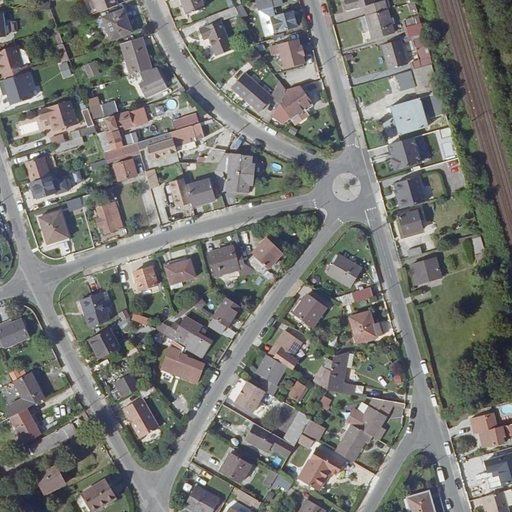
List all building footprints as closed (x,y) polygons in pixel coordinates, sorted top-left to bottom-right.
[(51,9),(51,2),(51,0),(37,0),(37,9),(51,9)] [(118,5),(116,0),(93,0),(99,13),(118,5)] [(200,0),(180,0),(187,15),(204,8),(200,0)] [(272,0),(257,0),(261,12),(275,9),(272,0)] [(366,16),(388,10),(385,1),(376,4),(374,0),(344,0),(347,11),(364,6),(366,16)] [(103,17),(112,41),(133,32),(124,9),(103,17)] [(275,9),(261,12),(268,35),(276,33),(272,19),(278,18),(275,9)] [(388,10),(366,16),(370,30),(373,40),(395,33),(388,10)] [(210,38),(217,56),(232,49),(221,21),(223,21),(220,13),(206,19),(209,25),(200,29),(204,40),(210,38)] [(272,19),(276,33),(298,27),(294,13),(278,18),(272,19)] [(365,32),(370,30),(366,16),(361,18),(365,32)] [(405,21),(410,37),(424,33),(420,17),(405,21)] [(410,63),(412,71),(433,65),(424,33),(410,37),(403,39),(404,44),(414,41),(420,60),(410,63)] [(131,75),(152,69),(142,37),(121,44),(131,75)] [(287,69),(306,63),(304,55),(306,55),(304,46),(302,47),(300,39),(272,47),(274,55),(282,53),(287,69)] [(390,70),(408,64),(401,40),(383,45),(390,70)] [(4,73),(6,80),(25,74),(29,72),(27,66),(23,67),(16,46),(0,50),(0,66),(2,74),(4,73)] [(57,48),(62,62),(70,60),(65,48),(63,49),(63,46),(57,48)] [(259,50),(248,60),(254,66),(263,56),(259,50)] [(90,77),(100,73),(95,62),(85,67),(90,77)] [(68,63),(59,65),(64,78),(72,75),(68,63)] [(433,65),(412,71),(398,75),(401,88),(414,84),(418,99),(393,106),(402,135),(429,127),(427,120),(447,114),(433,65)] [(144,82),(140,84),(146,97),(168,88),(157,68),(142,75),(144,82)] [(252,77),(246,72),(233,86),(247,99),(256,89),(248,81),(252,77)] [(25,74),(6,80),(4,80),(11,105),(32,99),(25,74)] [(260,110),(270,97),(269,96),(270,94),(259,84),(256,89),(247,99),(260,110)] [(280,101),(285,93),(276,86),(270,94),(269,96),(270,97),(279,104),(280,101)] [(273,117),(283,124),(294,116),(305,109),(306,111),(314,106),(306,94),(300,86),(288,89),(281,102),(280,101),(279,104),(273,117)] [(89,99),(95,119),(104,116),(98,96),(89,99)] [(71,100),(40,110),(43,120),(50,118),(54,131),(78,124),(71,100)] [(105,115),(118,111),(114,100),(102,104),(105,115)] [(294,116),(298,122),(309,114),(306,111),(305,109),(294,116)] [(110,129),(97,133),(104,152),(110,150),(112,150),(110,144),(122,141),(118,128),(125,126),(126,130),(135,126),(135,123),(133,123),(129,110),(106,117),(110,129)] [(175,121),(178,130),(199,123),(196,114),(175,121)] [(171,132),(176,147),(205,138),(201,123),(199,123),(178,130),(171,132)] [(441,128),(441,136),(451,136),(451,128),(441,128)] [(176,147),(171,132),(138,142),(140,150),(150,147),(154,160),(177,153),(176,147)] [(57,136),(59,144),(66,142),(63,133),(57,136)] [(83,137),(66,142),(59,144),(53,146),(56,152),(84,143),(83,137)] [(415,137),(388,145),(395,170),(422,163),(415,137)] [(113,160),(141,152),(140,150),(138,142),(112,150),(110,150),(113,160)] [(451,142),(443,144),(445,154),(453,152),(451,142)] [(204,163),(220,163),(226,152),(213,150),(204,163)] [(231,155),(226,152),(220,163),(216,171),(254,175),(255,164),(251,164),(252,157),(231,155)] [(27,164),(33,182),(51,177),(45,158),(27,164)] [(119,181),(138,175),(133,160),(114,165),(119,181)] [(96,191),(105,172),(96,168),(88,188),(96,191)] [(155,169),(146,171),(151,188),(160,186),(155,169)] [(254,175),(216,171),(222,192),(227,191),(248,193),(249,185),(252,185),(254,175)] [(51,177),(33,182),(32,182),(37,198),(56,192),(51,176),(51,177)] [(401,210),(427,202),(420,177),(396,184),(401,198),(398,199),(401,210)] [(176,207),(191,203),(186,185),(184,178),(168,182),(176,207)] [(191,203),(193,207),(216,200),(209,178),(186,185),(191,203)] [(101,218),(104,227),(106,233),(124,228),(114,196),(97,202),(99,207),(97,207),(101,218)] [(40,218),(48,244),(69,237),(61,212),(40,218)] [(423,231),(417,212),(400,217),(405,236),(423,231)] [(255,228),(237,233),(241,248),(259,243),(255,228)] [(475,262),(487,259),(481,238),(470,241),(475,262)] [(255,255),(246,265),(256,272),(262,277),(282,255),(267,240),(254,253),(255,255)] [(245,264),(243,257),(241,249),(234,252),(233,248),(209,254),(216,277),(239,270),(239,266),(245,264)] [(409,258),(422,254),(420,248),(407,252),(409,258)] [(340,255),(328,274),(351,289),(363,269),(340,255)] [(418,284),(442,278),(437,259),(412,266),(418,284)] [(191,261),(166,268),(171,285),(196,278),(191,261)] [(246,265),(245,264),(239,266),(239,270),(241,276),(256,272),(246,265)] [(153,268),(135,273),(141,290),(158,285),(153,268)] [(342,298),(344,307),(374,297),(371,289),(342,298)] [(103,295),(82,302),(90,327),(110,320),(107,312),(108,312),(103,295)] [(327,308),(308,295),(294,314),(313,328),(327,308)] [(194,306),(201,310),(206,301),(198,297),(194,306)] [(241,308),(227,299),(214,319),(227,328),(241,308)] [(371,312),(351,318),(358,343),(378,338),(377,337),(382,335),(379,324),(374,325),(371,312)] [(183,347),(185,349),(199,356),(203,351),(196,346),(202,335),(198,333),(202,327),(186,318),(181,327),(175,323),(172,328),(170,326),(165,335),(173,341),(183,347)] [(227,328),(214,319),(209,327),(223,335),(227,328)] [(0,325),(0,329),(13,324),(11,320),(0,325)] [(0,350),(30,337),(22,320),(13,324),(0,329),(0,350)] [(138,332),(141,339),(155,332),(157,329),(149,327),(138,332)] [(110,329),(90,340),(100,360),(121,349),(110,329)] [(303,342),(286,331),(276,346),(281,349),(274,360),(293,370),(300,361),(294,357),(303,342)] [(203,351),(199,356),(203,359),(213,341),(202,335),(196,346),(203,351)] [(183,347),(173,341),(162,370),(197,383),(205,364),(187,358),(188,356),(181,354),(183,347)] [(276,346),(269,357),(274,360),(281,349),(276,346)] [(350,353),(334,357),(333,362),(331,372),(328,390),(367,398),(367,395),(349,392),(350,385),(345,384),(350,353)] [(269,357),(268,356),(258,374),(264,378),(258,388),(266,392),(275,397),(280,388),(277,386),(287,367),(274,360),(269,357)] [(154,358),(141,364),(145,371),(151,368),(149,364),(153,362),(154,358)] [(333,362),(327,359),(323,367),(331,372),(333,362)] [(314,382),(328,390),(331,372),(323,367),(314,382)] [(31,373),(15,383),(23,399),(6,409),(12,418),(27,409),(45,399),(31,373)] [(115,393),(119,401),(138,391),(140,390),(133,377),(119,385),(122,389),(115,393)] [(258,388),(249,382),(237,404),(254,414),(266,392),(258,388)] [(298,383),(290,395),(301,402),(308,390),(298,383)] [(140,390),(138,391),(142,398),(155,390),(151,384),(140,390)] [(327,409),(332,400),(324,396),(319,405),(327,409)] [(142,398),(124,409),(140,433),(158,422),(142,398)] [(392,402),(374,399),(364,416),(357,428),(372,437),(375,439),(381,428),(387,418),(384,416),(392,402)] [(396,403),(392,402),(384,416),(387,418),(396,403)] [(255,424),(227,408),(221,418),(249,434),(255,424)] [(12,418),(11,418),(25,444),(41,435),(27,409),(12,418)] [(355,410),(347,423),(352,426),(357,428),(364,416),(355,410)] [(302,435),(303,433),(310,422),(312,418),(301,412),(284,441),(295,447),(298,443),(302,435)] [(511,425),(498,428),(494,413),(471,419),(475,436),(480,434),(484,450),(505,445),(504,438),(511,435),(511,425)] [(303,433),(317,441),(324,430),(310,422),(303,433)] [(72,424),(32,446),(37,455),(77,433),(72,424)] [(284,441),(255,424),(249,434),(246,440),(268,453),(271,448),(289,458),(295,447),(284,441)] [(357,428),(352,426),(336,452),(354,462),(366,442),(369,444),(372,437),(357,428)] [(386,431),(381,428),(375,439),(380,441),(386,431)] [(313,441),(302,435),(298,443),(309,449),(313,441)] [(250,449),(242,444),(239,449),(247,454),(250,449)] [(343,463),(320,449),(311,462),(310,461),(299,479),(320,491),(330,473),(336,476),(343,463)] [(251,466),(231,454),(221,471),(241,483),(251,466)] [(511,483),(511,455),(486,463),(489,473),(491,472),(498,470),(503,486),(511,483)] [(37,478),(47,495),(66,484),(57,467),(37,478)] [(0,475),(0,491),(30,475),(27,469),(23,471),(22,468),(11,474),(12,476),(3,481),(0,475)] [(491,472),(495,488),(503,486),(498,470),(491,472)] [(293,484),(279,475),(272,488),(276,490),(279,485),(289,491),(293,484)] [(107,481),(82,495),(91,511),(92,511),(117,498),(107,481)] [(220,511),(226,503),(196,486),(186,506),(196,511),(220,511)] [(255,508),(259,500),(240,490),(236,498),(255,508)] [(411,511),(435,511),(429,492),(407,498),(411,511)] [(509,511),(503,492),(483,498),(485,507),(487,506),(488,511),(509,511)] [(308,500),(300,511),(325,511),(326,511),(308,500)]
